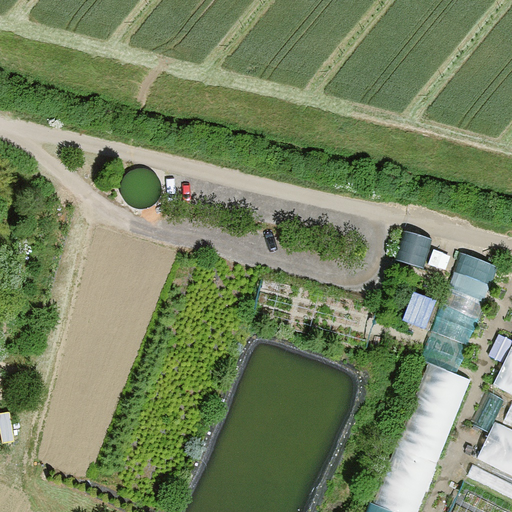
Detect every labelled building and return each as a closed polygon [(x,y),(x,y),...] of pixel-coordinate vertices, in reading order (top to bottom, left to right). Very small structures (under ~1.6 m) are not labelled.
[(502,264),(467,250),(427,354),(462,367),(502,264)] [(409,286),(399,316),(425,325),(435,295),(409,286)] [(511,339),(494,376),(511,384),(511,339)] [(415,511),(472,380),(425,361),(368,495),(408,511),(415,511)] [(511,423),(497,417),(479,453),(511,468),(511,423)] [(511,511),(511,501),(465,479),(448,511),(511,511)]
